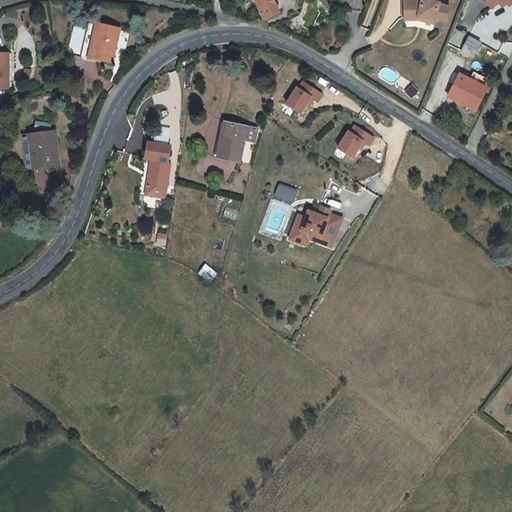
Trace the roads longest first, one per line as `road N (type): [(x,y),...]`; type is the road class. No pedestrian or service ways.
road 1 (tertiary): [(248,33),(187,41),(139,73),(116,103),(64,237),(45,263),(0,292)]
road 2 (tertiary): [(511,187),(292,46),(248,33)]
road 3 (unknown): [(429,132),(485,3)]
